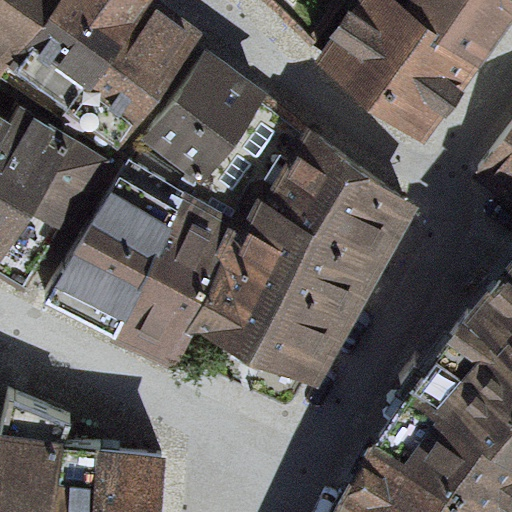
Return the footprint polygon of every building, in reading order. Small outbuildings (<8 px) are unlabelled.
[(0,0),(0,75),(113,144),(190,42),(141,10),(128,0),(0,0)] [(511,0),(357,0),(313,68),(423,143),(511,15),(511,0)] [(202,56),(134,149),(248,216),(300,129),(224,71),(202,56)] [(0,103),(0,277),(23,290),(97,157),(0,103)] [(511,123),(480,170),(511,191),(511,123)] [(237,235),(185,335),(249,364),(314,393),(409,211),(300,129),(248,216),(237,235)] [(126,170),(38,307),(114,343),(168,370),(185,335),(237,235),(126,170)] [(511,256),(465,322),(511,363),(511,256)] [(511,511),(511,363),(465,322),(368,450),(337,511),(511,511)] [(0,511),(55,511),(64,440),(74,417),(50,407),(12,389),(3,425),(0,446),(0,511)] [(98,511),(104,442),(64,440),(55,511),(98,511)] [(104,442),(98,511),(162,511),(169,448),(125,444),(104,442)]
